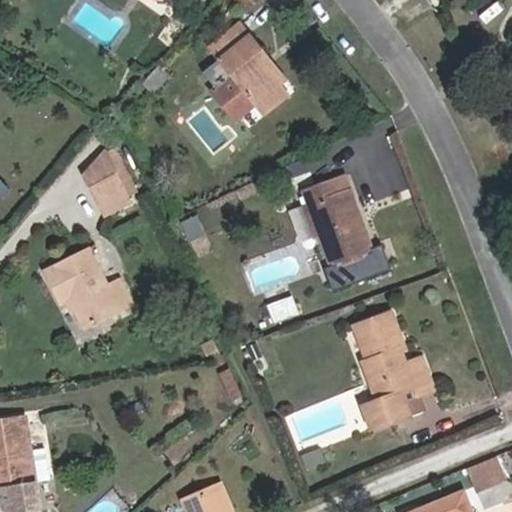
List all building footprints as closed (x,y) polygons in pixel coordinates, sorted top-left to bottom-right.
[(235,0),(247,11),(259,0),(235,0)] [(264,54),(239,23),(209,47),(232,76),(212,91),(236,121),(255,105),(279,85),(258,59),(264,54)] [(285,80),(264,54),(258,59),(279,85),(285,80)] [(170,76),(160,66),(143,84),(152,94),(170,76)] [(264,115),(288,96),(279,85),(255,105),(264,115)] [(138,193),(114,148),(106,151),(130,197),(138,193)] [(130,197),(106,151),(84,175),(104,215),(131,200),(130,197)] [(374,254),(345,175),(302,191),(307,205),(319,236),(331,269),(374,254)] [(319,236),(307,205),(303,207),(314,238),(319,236)] [(203,236),(195,216),(179,224),(188,243),(203,236)] [(132,304),(119,280),(106,286),(88,250),(45,271),(62,303),(70,299),(85,328),(132,304)] [(291,297),(279,302),(285,320),(298,316),(291,297)] [(285,320),(279,302),(266,306),(273,325),(285,320)] [(434,390),(422,358),(405,364),(400,350),(404,349),(391,313),(355,326),(368,361),(363,362),(378,401),(363,407),(371,429),(410,414),(402,393),(409,390),(413,398),(434,390)] [(217,351),(212,341),(202,345),(207,355),(217,351)] [(25,417),(0,421),(0,490),(1,490),(4,510),(6,511),(22,511),(39,510),(25,417)] [(472,488),(504,478),(497,455),(464,465),(472,488)] [(232,511),(220,485),(215,487),(225,511),(232,511)] [(225,511),(215,487),(183,501),(187,511),(225,511)] [(465,511),(461,499),(425,511),(465,511)]
